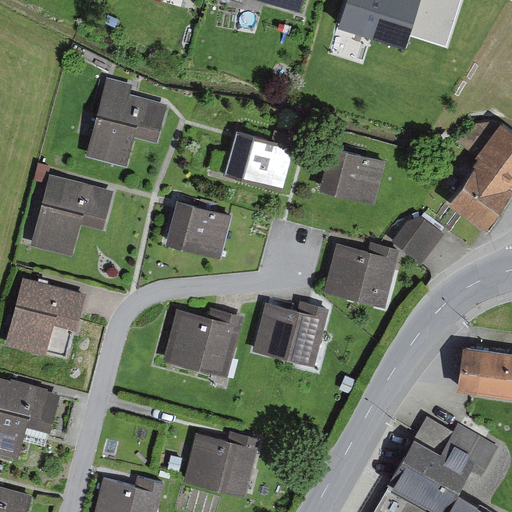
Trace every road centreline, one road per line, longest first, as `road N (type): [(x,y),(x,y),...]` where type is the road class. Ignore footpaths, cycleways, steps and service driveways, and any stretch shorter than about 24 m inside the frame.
road 1 (residential): [(70,511),(119,326),(135,304),(163,292),(298,276)]
road 2 (unclassified): [(511,270),(454,296),(428,320),(314,511)]
